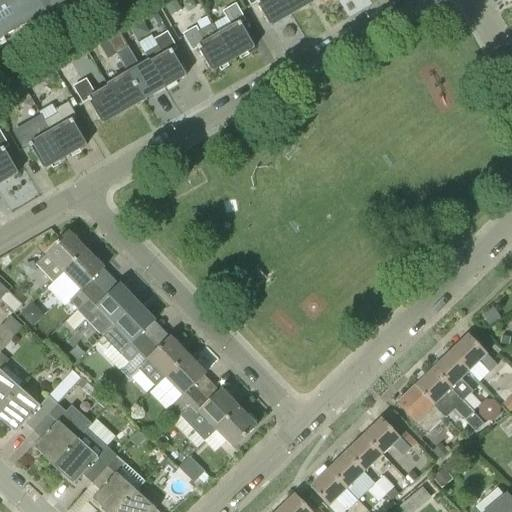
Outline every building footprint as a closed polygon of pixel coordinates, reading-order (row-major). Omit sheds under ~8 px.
[(0,0),(0,40),(69,0),(0,0)] [(245,0),(249,7),(256,3),(270,27),(292,14),(283,0),(245,0)] [(283,0),(292,14),(312,2),(310,0),(283,0)] [(233,60),(254,47),(240,24),(245,21),(236,4),(222,12),(225,17),(230,26),(216,35),(233,60)] [(200,32),(197,27),(183,35),(192,53),(198,49),(211,72),(233,60),(216,35),(211,26),(200,32)] [(154,40),(163,55),(149,62),(164,88),(185,76),(172,52),(177,49),(168,32),(154,40)] [(126,48),(118,35),(109,41),(117,55),(128,74),(144,100),(164,88),(149,62),(148,61),(138,66),(128,47),(126,48)] [(117,55),(109,41),(99,46),(108,61),(117,55)] [(144,100),(128,74),(108,86),(123,112),(144,100)] [(95,94),(86,78),(72,87),(82,105),(89,102),(101,125),(103,124),(123,112),(108,86),(107,84),(106,85),(107,87),(95,94)] [(28,97),(22,86),(13,92),(18,102),(28,97)] [(65,158),(87,146),(73,121),(77,118),(68,102),(55,110),(57,114),(44,122),(50,132),(65,158)] [(37,140),(29,123),(15,132),(22,148),(31,143),(31,145),(30,146),(43,170),(65,158),(50,132),(37,140)] [(0,183),(18,174),(4,149),(9,146),(0,131),(0,183)] [(53,283),(86,251),(69,233),(36,265),(53,283)] [(99,290),(90,281),(103,268),(86,251),(53,283),(48,289),(56,298),(66,288),(72,294),(61,305),(72,316),(78,310),(99,290)] [(0,300),(14,314),(22,305),(0,283),(0,300)] [(137,304),(119,285),(106,298),(99,290),(78,310),(85,319),(102,337),(137,304)] [(149,343),(141,334),(154,322),(137,304),(102,337),(95,344),(113,364),(115,361),(123,368),(123,369),(149,343)] [(492,324),(499,319),(496,313),(488,318),(492,324)] [(0,353),(1,353),(23,325),(12,316),(3,325),(2,325),(0,326),(0,353)] [(511,343),(511,338),(511,334),(503,333),(502,342),(511,343)] [(497,366),(469,336),(451,354),(470,373),(480,364),(489,374),(497,366)] [(187,356),(170,338),(157,351),(149,343),(123,369),(123,368),(120,371),(128,380),(138,371),(155,387),(187,356)] [(0,412),(21,389),(0,370),(9,361),(1,353),(0,353),(0,412)] [(465,420),(481,404),(460,383),(470,373),(451,354),(433,370),(452,390),(462,401),(454,409),(465,420)] [(184,410),(211,384),(203,376),(205,374),(187,356),(155,387),(150,392),(159,401),(166,395),(175,403),(177,401),(184,410)] [(444,418),(434,407),(452,390),(433,370),(415,388),(444,418)] [(104,411),(109,405),(97,394),(100,390),(84,375),(76,385),(104,411)] [(219,392),(211,384),(184,410),(185,410),(179,416),(204,442),(216,431),(238,408),(221,390),(219,392)] [(427,435),(444,418),(415,388),(397,405),(427,435)] [(40,406),(21,389),(0,412),(0,418),(17,433),(25,424),(34,432),(57,405),(56,405),(64,396),(56,389),(40,406)] [(65,413),(57,405),(34,432),(43,440),(35,449),(55,467),(78,441),(78,440),(92,425),(71,407),(65,413)] [(233,449),(256,426),(238,408),(216,431),(233,449)] [(410,450),(382,420),(364,438),(382,457),(392,447),(402,457),(410,450)] [(346,456),(364,474),(382,457),(364,438),(346,456)] [(98,457),(78,441),(55,467),(75,485),(83,476),(91,484),(106,467),(116,456),(107,448),(98,457)] [(442,456),(451,449),(443,441),(435,449),(442,456)] [(195,480),(206,469),(191,455),(180,465),(195,480)] [(328,472),(346,491),(364,474),(346,456),(328,472)] [(443,486),(455,476),(446,465),(434,475),(443,486)] [(115,475),(106,467),(91,484),(100,492),(92,500),(105,511),(118,511),(136,493),(116,474),(115,475)] [(333,511),(344,511),(346,511),(336,501),(346,491),(328,472),(311,489),(333,511)] [(375,486),(385,497),(393,489),(382,478),(375,486)] [(378,503),(385,497),(375,486),(368,492),(378,503)] [(157,511),(136,493),(118,511),(157,511)] [(511,511),(511,503),(505,495),(485,511),(511,511)] [(310,511),(295,496),(278,511),(310,511)]
